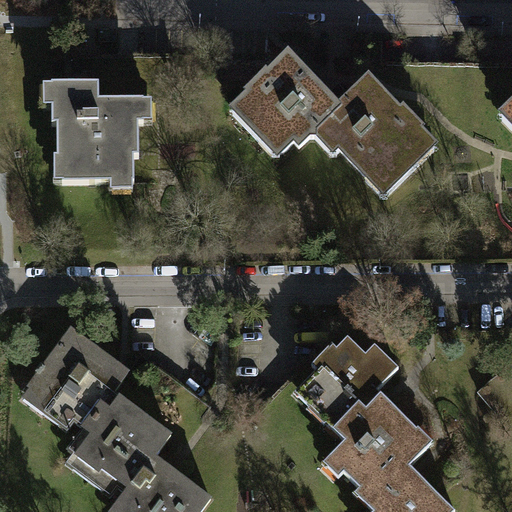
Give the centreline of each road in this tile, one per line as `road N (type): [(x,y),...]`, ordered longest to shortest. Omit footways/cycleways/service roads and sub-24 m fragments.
road 1 (residential): [(511,281),(0,286)]
road 2 (residential): [(511,16),(172,0)]
